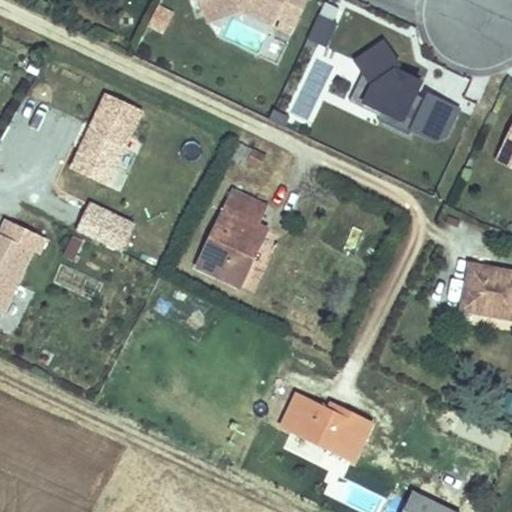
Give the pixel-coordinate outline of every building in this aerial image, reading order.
[(202,0),(212,24),(242,12),(292,37),(310,0),(202,0)] [(324,5),(308,41),(326,49),(342,13),(324,5)] [(165,33),(175,15),(158,6),(148,24),(165,33)] [(414,129),(438,141),(448,136),(463,108),(430,92),(426,100),(420,96),(427,79),(401,66),(402,62),(385,38),(355,60),(373,84),(366,101),(385,109),(380,124),(410,137),(414,129)] [(107,94),(71,167),(108,185),(143,111),(107,94)] [(511,133),(499,159),(511,165),(511,133)] [(232,186),(199,260),(239,278),(264,224),(255,220),(265,199),(232,186)] [(93,203),(79,231),(121,252),(135,224),(93,203)] [(7,217),(0,230),(0,313),(6,317),(46,236),(7,217)] [(357,253),(363,231),(351,228),(345,250),(357,253)] [(511,266),(474,260),(466,306),(511,313),(511,266)] [(300,393),(286,421),(361,456),(379,419),(345,404),(340,412),(300,393)] [(418,486),(405,511),(462,511),(464,509),(418,486)]
